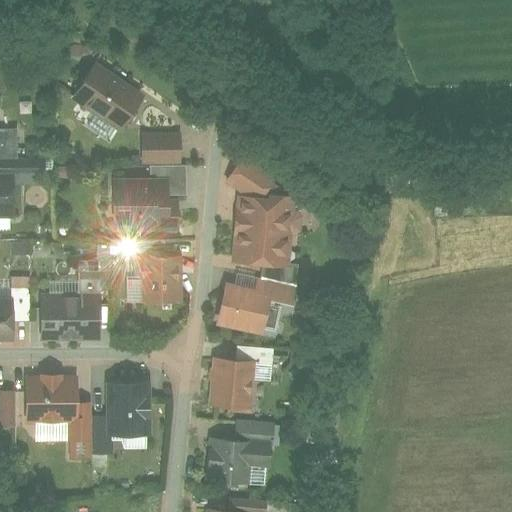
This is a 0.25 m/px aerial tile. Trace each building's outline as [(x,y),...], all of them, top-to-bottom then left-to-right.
[(96,118),(119,80),(95,65),(71,103),(96,118)] [(120,134),(144,96),(119,80),(96,118),(120,134)] [(180,167),(180,133),(139,133),(139,167),(180,167)] [(14,178),(0,177),(0,215),(15,215),(14,178)] [(162,206),(162,178),(110,178),(110,229),(135,229),(135,233),(176,233),(175,206),(162,206)] [(234,199),(232,266),(287,268),(289,201),(234,199)] [(181,307),(180,257),(136,257),(136,308),(181,307)] [(225,284),(216,327),(264,336),(273,293),(225,284)] [(39,296),(39,342),(82,343),(82,326),(99,326),(100,296),(39,296)] [(0,299),(0,342),(11,343),(11,300),(0,299)] [(271,331),(278,333),(284,302),(278,300),(271,331)] [(213,361),(208,409),(250,413),(255,365),(213,361)] [(68,422),(68,445),(88,445),(89,405),(75,405),(75,378),(24,378),(24,422),(68,422)] [(150,441),(151,380),(108,380),(107,441),(150,441)] [(0,389),(0,405),(1,427),(17,426),(16,389),(0,389)] [(268,445),(209,439),(205,482),(244,486),(245,469),(266,471),(268,445)]
